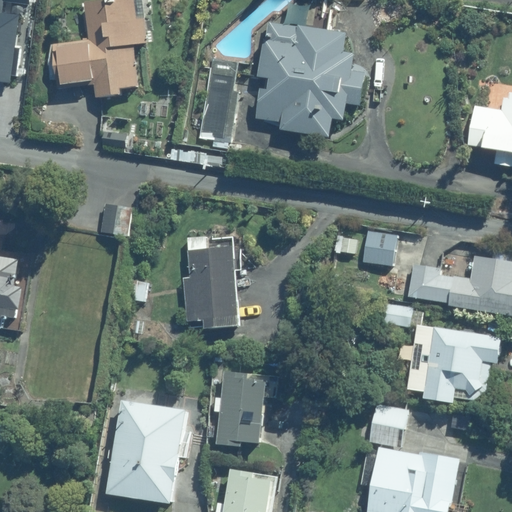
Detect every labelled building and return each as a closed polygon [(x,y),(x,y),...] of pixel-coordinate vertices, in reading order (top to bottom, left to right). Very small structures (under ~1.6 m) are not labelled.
[(146,0),(116,0),(82,5),(86,40),(46,45),(52,92),(97,86),(99,103),(126,99),(125,93),(145,90),(140,48),(153,46),(146,0)] [(260,78),(268,79),(262,120),(287,123),(285,135),(334,142),(337,124),(349,125),(351,109),(367,111),(372,74),(358,72),(361,55),(350,53),(352,37),(268,25),(260,78)] [(238,65),(211,61),(201,138),(234,143),(241,91),(235,90),(238,65)] [(511,95),(511,96),(511,101),(503,100),(502,112),(476,109),(471,149),(487,151),(487,153),(499,155),(497,168),(511,169),(511,95)] [(135,208),(115,207),(113,238),(133,240),(135,208)] [(402,235),(367,231),(363,263),(397,268),(402,235)] [(194,279),(186,280),(190,325),(209,324),(209,333),(245,331),(241,275),(247,275),(245,249),(237,250),(236,234),(190,238),(194,279)] [(358,240),(341,239),(341,254),(358,255),(358,240)] [(0,329),(25,334),(36,263),(1,257),(2,251),(0,250),(0,329)] [(415,263),(408,296),(511,319),(511,263),(479,256),(474,281),(443,274),(444,269),(415,263)] [(414,306),(381,302),(379,323),(412,326),(414,306)] [(506,340),(418,327),(416,346),(401,344),(399,360),(411,362),(408,392),(427,394),(426,403),(458,406),(458,401),(478,403),(489,398),(493,368),(502,369),(506,340)] [(267,449),(270,400),(281,401),(282,378),(228,374),(226,400),(217,399),(216,415),(225,416),(223,451),(247,453),(247,448),(267,449)] [(196,412),(125,402),(111,499),(182,509),(196,412)] [(454,511),(464,462),(401,450),(404,432),(407,432),(411,413),(377,407),(363,485),(374,487),(369,511),(454,511)] [(276,511),(281,479),(233,473),(230,500),(218,498),(216,511),(276,511)]
